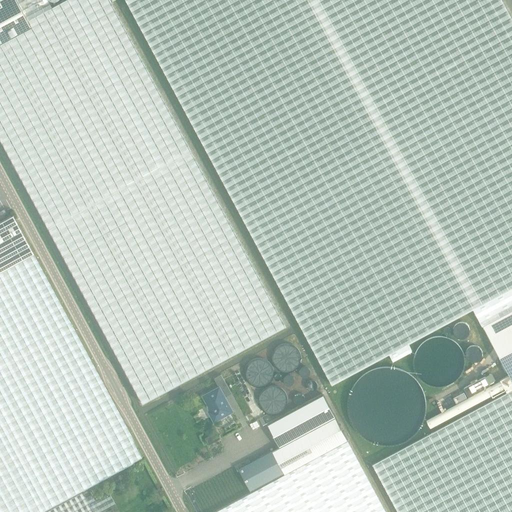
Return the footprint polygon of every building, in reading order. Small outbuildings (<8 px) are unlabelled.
[(0,139),(143,404),(215,366),(287,327),(110,0),(67,0),(53,8),(48,0),(0,0),(0,3),(1,5),(0,6),(0,139)] [(507,393),(372,465),(397,511),(511,511),(511,18),(502,0),(126,0),(332,385),(390,354),(394,361),(412,351),(408,344),(473,309),(483,326),(509,375),(500,380),(507,393)] [(0,511),(41,511),(142,458),(11,215),(11,216),(0,221),(0,511)] [(472,337),(472,334),(472,332),(470,329),(468,327),(466,326),(463,325),(460,326),(458,327),(456,329),(454,331),(454,334),(454,337),(456,340),(458,342),(460,343),(463,343),(466,343),(468,342),(470,340),(472,337)] [(464,371),(465,366),(464,361),(463,356),(461,352),(458,348),(454,345),(450,342),(446,341),(441,340),(436,340),(431,341),(427,342),(423,345),(419,348),(416,352),(414,356),(413,361),(413,366),(413,370),(414,375),(416,379),(419,383),(423,386),(427,389),(431,391),(436,392),(441,392),(446,391),(450,389),(454,386),(458,383),(461,379),(463,375),(464,371)] [(482,362),(483,359),(482,356),(481,354),(478,352),(476,352),(473,352),(471,353),(469,355),(468,358),(468,361),(469,363),(471,365),(473,366),(476,367),(478,366),(481,364),(482,362)] [(425,413),(425,407),(425,402),(424,396),(422,391),(419,386),(416,382),(413,378),(408,374),(404,372),(399,369),(393,368),(388,367),(382,367),(377,368),(372,369),(367,372),(362,374),(358,378),(354,382),(351,386),(348,391),(346,396),(345,402),(345,407),(345,413),(346,418),(348,423),(351,428),(354,432),(358,436),(362,440),(367,443),(372,445),(377,446),(382,447),(388,447),(393,446),(399,445),(404,443),(408,440),(413,436),(416,432),(419,428),(422,423),(424,418),(425,413)] [(221,375),(214,379),(219,387),(226,383),(221,375)] [(486,377),(464,388),(469,397),(490,386),(486,377)] [(219,388),(203,397),(211,411),(209,412),(210,414),(210,416),(210,417),(211,418),(212,419),(213,420),(214,422),(232,412),(219,388)] [(467,398),(464,393),(454,399),(456,404),(467,398)] [(251,493),(215,511),(385,511),(348,441),(335,418),(323,395),(267,425),(279,448),(244,467),(238,470),(251,493)] [(98,511),(115,503),(108,492),(87,504),(81,493),(46,511),(98,511)]
